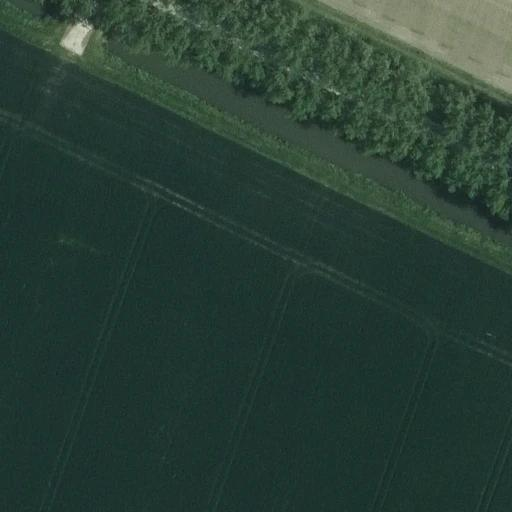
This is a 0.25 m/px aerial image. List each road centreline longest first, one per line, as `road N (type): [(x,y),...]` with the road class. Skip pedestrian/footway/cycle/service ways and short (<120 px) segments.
road 1 (track): [(0,23),(511,268)]
road 2 (unclassified): [(511,168),(160,0)]
road 3 (track): [(511,108),(285,0)]
